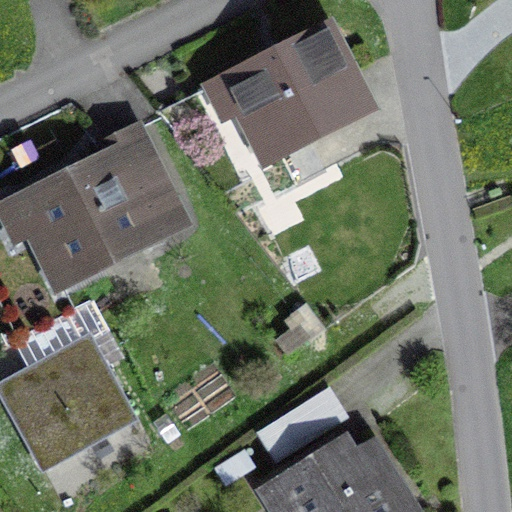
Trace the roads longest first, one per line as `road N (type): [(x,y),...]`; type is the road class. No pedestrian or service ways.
road 1 (residential): [(406,0),(480,387),(490,511)]
road 2 (residential): [(222,0),(0,110)]
